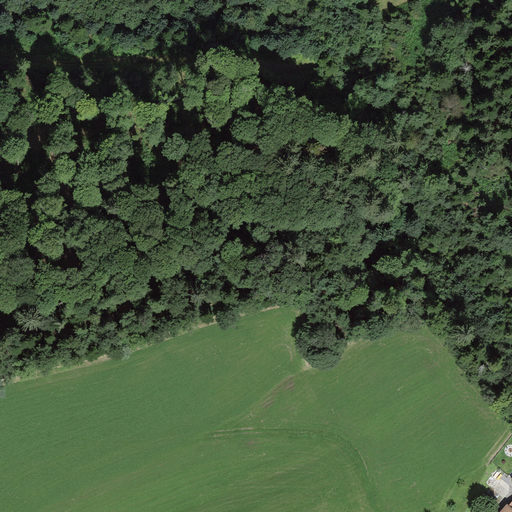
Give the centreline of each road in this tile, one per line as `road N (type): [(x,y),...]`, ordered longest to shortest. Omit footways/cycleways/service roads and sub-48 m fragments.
road 1 (track): [(238,225),(111,217),(0,194)]
road 2 (track): [(227,433),(314,430),(340,440),(355,456),(376,511)]
road 3 (track): [(308,60),(146,59)]
road 4 (track): [(0,124),(146,59)]
road 5 (track): [(146,59),(0,53)]
